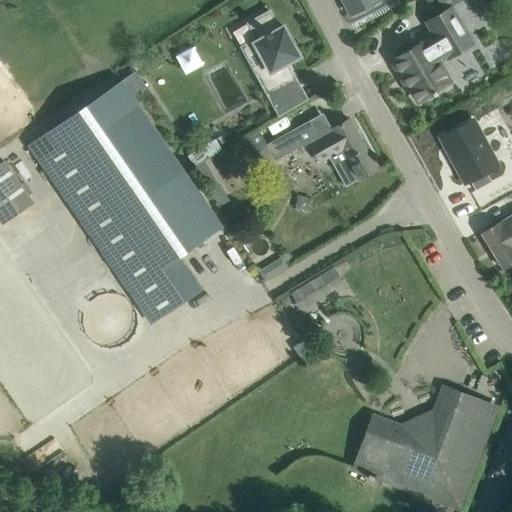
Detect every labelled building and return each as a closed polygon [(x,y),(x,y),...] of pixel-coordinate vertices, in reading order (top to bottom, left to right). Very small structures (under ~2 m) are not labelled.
[(342,0),(350,15),(379,0),(342,0)] [(436,0),(443,12),(450,8),(463,0),(436,0)] [(424,41),(394,59),(403,75),(400,77),(407,89),(410,87),(420,103),(450,85),(436,62),(447,56),(448,59),(472,45),(450,8),(443,12),(427,22),(436,37),(425,43),(424,41)] [(278,29),(269,13),(250,23),(263,47),(248,55),(268,92),(293,78),(285,64),(299,56),(290,38),(283,26),(278,29)] [(457,69),(459,93),(466,104),(498,87),(481,56),(457,69)] [(135,71),(122,80),(133,96),(146,87),(135,71)] [(39,158),(152,323),(202,289),(179,256),(222,226),(133,96),(122,80),(43,134),(53,149),(39,158)] [(283,89),(268,98),(278,116),(293,108),(283,89)] [(377,169),(349,119),(331,129),(333,132),(309,145),(319,162),(331,155),(334,162),(332,163),(345,187),(377,169)] [(472,120),(440,137),(466,183),(470,181),(475,190),(491,182),(486,172),(497,166),(472,120)] [(301,144),(292,128),(265,143),(273,159),(301,144)] [(216,142),(189,159),(195,169),(210,160),(222,152),(216,142)] [(210,160),(195,169),(210,193),(224,184),(210,160)] [(31,201),(4,161),(0,163),(0,220),(1,222),(31,201)] [(511,215),(481,234),(502,269),(511,263),(511,215)] [(241,220),(229,228),(235,238),(247,230),(241,220)] [(334,267),(291,293),(302,310),(344,285),(334,267)] [(288,298),(281,303),(285,310),(292,305),(288,298)] [(296,312),(289,316),(301,335),(308,330),(296,312)] [(458,507),(495,407),(460,394),(444,388),(433,416),(430,414),(429,414),(406,425),(405,429),(373,417),(367,434),(354,468),(368,474),(367,477),(373,480),(374,476),(446,503),(458,507)]
